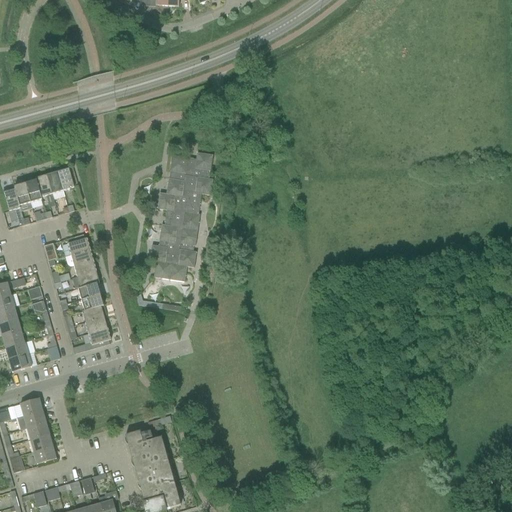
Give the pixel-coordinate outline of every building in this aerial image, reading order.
[(196,161),(180,159),(172,158),(169,173),(170,174),(169,181),(168,181),(166,196),(159,195),(157,211),(166,212),(165,219),(166,219),(164,227),(161,227),(159,243),(158,248),(151,247),(149,263),(155,264),(153,279),(185,284),(187,269),(194,270),(196,254),(193,253),(194,248),(195,248),(200,217),(198,216),(201,196),(211,198),(213,181),(209,181),(210,173),(211,173),(213,157),(197,155),(196,161)] [(68,170),(63,171),(57,173),(58,176),(63,193),(74,190),(68,170)] [(63,193),(58,176),(57,173),(46,176),(47,179),(52,196),(63,193)] [(52,196),(47,179),(46,176),(35,180),(35,182),(41,201),(42,201),(41,199),(52,196)] [(41,201),(35,182),(25,185),(30,205),(41,201)] [(30,205),(25,185),(14,188),(14,191),(15,190),(20,208),(28,205),(29,211),(32,210),(30,205)] [(9,189),(2,191),(8,213),(11,224),(17,222),(17,223),(18,222),(20,228),(25,227),(23,221),(24,221),(21,213),(20,208),(15,190),(14,191),(14,188),(13,188),(14,189),(9,190),(9,189)] [(83,236),(66,241),(70,257),(90,251),(86,240),(85,240),(83,236)] [(53,245),(43,248),(48,263),(54,262),(57,261),(53,245)] [(93,263),(92,258),(90,251),(70,257),(65,258),(67,265),(68,267),(71,268),(73,267),(73,268),(93,263)] [(96,274),(93,263),(73,268),(76,279),(77,279),(96,274)] [(99,285),(98,280),(96,274),(77,279),(76,279),(72,280),(75,291),(78,290),(78,291),(97,285),(97,286),(99,285)] [(0,286),(0,299),(11,297),(7,284),(0,286)] [(100,296),(99,292),(97,286),(97,285),(78,291),(81,302),(100,296)] [(42,296),(39,288),(27,292),(30,302),(42,298),(42,296)] [(103,308),(102,303),(100,296),(81,302),(84,313),(81,313),(82,314),(103,308)] [(138,307),(180,313),(181,308),(142,303),(140,296),(135,298),(138,307)] [(0,312),(14,308),(11,297),(0,299),(0,312)] [(44,303),(31,306),(34,315),(42,313),(46,312),(44,303)] [(0,325),(18,320),(14,308),(0,312),(0,325)] [(103,308),(82,314),(85,325),(104,319),(103,315),(105,314),(103,308)] [(88,336),(107,330),(104,319),(85,325),(88,336)] [(21,332),(18,320),(0,325),(0,333),(1,338),(21,332)] [(110,342),(107,330),(88,336),(91,344),(83,346),(85,354),(110,346),(109,342),(110,342)] [(25,344),(21,332),(1,338),(5,350),(25,344)] [(28,356),(25,344),(5,350),(8,362),(28,356)] [(47,351),(50,363),(60,360),(57,348),(47,351)] [(32,369),(28,356),(8,362),(12,374),(32,369)] [(19,406),(23,418),(43,412),(39,400),(19,406)] [(7,409),(0,410),(0,420),(10,417),(7,409)] [(46,424),(43,412),(23,418),(26,430),(46,424)] [(50,436),(46,424),(26,430),(30,442),(50,436)] [(157,511),(180,506),(166,457),(161,438),(152,441),(150,432),(140,435),(139,432),(125,436),(144,504),(146,509),(150,508),(151,511),(157,511)] [(53,448),(50,436),(30,442),(33,453),(53,448)] [(56,460),(53,448),(33,453),(37,466),(56,460)] [(22,472),(18,458),(14,459),(9,460),(13,474),(22,472)] [(106,480),(104,475),(92,478),(93,483),(106,480)] [(80,482),(85,497),(94,494),(90,479),(80,482)] [(68,485),(72,499),(82,496),(78,482),(68,485)] [(60,500),(58,493),(56,488),(44,492),(48,503),(60,500)] [(42,493),(32,495),(34,500),(36,509),(46,506),(42,493)] [(115,511),(112,501),(107,503),(105,498),(98,500),(100,504),(102,511),(115,511)]
